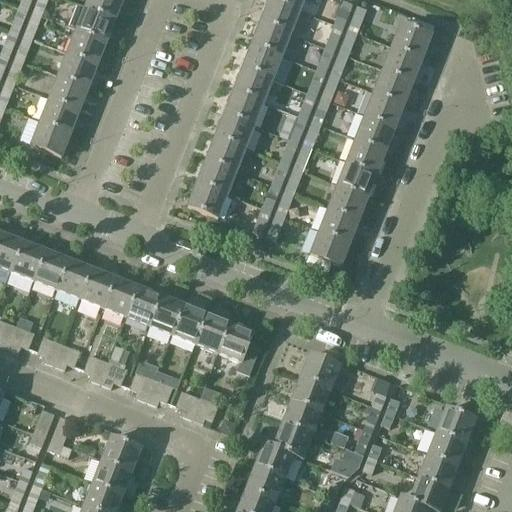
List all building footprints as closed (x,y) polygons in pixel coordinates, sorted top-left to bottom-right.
[(21,0),(17,11),(26,15),(31,0),(21,0)] [(37,0),(31,17),(39,21),(47,0),(37,0)] [(88,0),(84,11),(115,23),(124,1),(122,0),(88,0)] [(270,0),(269,3),(299,15),(304,0),(270,0)] [(290,38),(299,15),(269,3),(260,26),(290,38)] [(342,4),(332,28),(342,32),(351,7),(342,4)] [(76,33),(75,34),(106,46),(115,23),(84,11),(75,7),(66,29),(76,33)] [(365,13),(355,10),(346,34),(355,38),(365,13)] [(8,34),(17,37),(26,15),(17,11),(8,34)] [(39,21),(31,17),(22,39),(31,43),(39,21)] [(260,26),(251,50),(281,62),(290,38),(260,26)] [(401,27),(391,52),(422,64),(431,39),(401,27)] [(332,28),(323,51),(333,54),(342,32),(332,28)] [(0,56),(8,60),(17,37),(8,34),(0,53),(0,56)] [(67,56),(97,69),(106,46),(75,34),(67,56)] [(347,60),(355,38),(346,34),(337,56),(347,60)] [(13,62),(22,66),(31,43),(22,39),(13,62)] [(251,50),(242,73),(272,85),(281,62),(251,50)] [(323,51),(314,73),(324,77),(333,54),(323,51)] [(391,52),(382,74),(413,86),(422,64),(391,52)] [(58,80),(88,92),(97,69),(67,56),(58,80)] [(337,56),(327,81),(337,85),(347,60),(337,56)] [(4,86),(13,89),(22,66),(13,62),(4,86)] [(242,73),(233,95),(263,107),(272,85),(242,73)] [(305,96),(315,100),(324,77),(314,73),(305,96)] [(382,74),(373,99),(403,111),(413,86),(382,74)] [(88,92),(58,80),(48,103),(79,115),(88,92)] [(327,81),(319,103),(328,107),(337,85),(327,81)] [(0,95),(0,110),(4,112),(13,89),(4,86),(0,95)] [(233,95),(225,117),(255,129),(263,107),(233,95)] [(296,120),(306,123),(315,100),(305,96),(296,120)] [(373,99),(364,121),(395,133),(403,111),(373,99)] [(39,126),(70,138),(79,115),(48,103),(39,126)] [(319,103),(310,126),(319,130),(328,107),(319,103)] [(225,117),(216,140),(246,152),(255,129),(225,117)] [(306,123),(296,120),(287,142),(297,145),(306,123)] [(364,121),(355,144),(386,156),(395,133),(364,121)] [(70,138),(39,126),(30,150),(61,162),(70,138)] [(301,149),(310,153),(319,130),(310,126),(301,149)] [(288,168),(297,145),(287,142),(287,143),(275,138),(271,148),(283,153),(278,165),(288,168)] [(216,140),(206,165),(236,177),(246,152),(216,140)] [(355,144),(347,165),(378,177),(386,156),(355,144)] [(310,153),(301,149),(292,172),(301,176),(310,153)] [(206,165),(197,188),(227,199),(236,177),(206,165)] [(278,165),(269,189),(278,193),(288,168),(278,165)] [(347,165),(338,189),(368,201),(378,177),(347,165)] [(301,176),(292,172),(283,195),(292,198),(301,176)] [(218,224),(227,199),(197,188),(188,213),(218,224)] [(269,189),(260,212),(269,216),(278,193),(269,189)] [(338,189),(329,213),(359,225),(368,201),(338,189)] [(283,195),(274,218),(283,221),(292,198),(283,195)] [(250,236),(259,240),(260,240),(269,216),(260,212),(250,236)] [(329,213),(320,236),(350,248),(359,225),(329,213)] [(274,218),(265,241),(274,245),(283,221),(274,218)] [(341,272),(350,248),(320,236),(310,260),(341,272)] [(1,238),(0,239),(0,272),(10,276),(22,246),(1,238)] [(34,286),(46,255),(22,246),(10,276),(34,286)] [(46,255),(34,286),(56,295),(69,264),(46,255)] [(69,264),(56,295),(80,304),(92,274),(69,264)] [(92,274),(80,304),(102,313),(114,282),(92,274)] [(126,322),(138,292),(114,282),(102,313),(126,322)] [(161,301),(138,292),(126,322),(149,331),(161,301)] [(184,310),(161,301),(149,331),(172,340),(184,310)] [(172,340),(195,349),(207,319),(184,310),(172,340)] [(195,349),(218,359),(230,328),(207,319),(195,349)] [(4,326),(0,336),(0,349),(7,352),(15,330),(4,326)] [(260,353),(249,348),(253,337),(230,328),(218,359),(240,367),(236,376),(249,381),(260,353)] [(18,357),(20,351),(27,335),(15,330),(7,352),(18,357)] [(27,335),(20,351),(27,353),(33,337),(27,335)] [(50,344),(42,341),(35,357),(44,360),(50,344)] [(50,344),(44,360),(42,366),(53,370),(62,348),(50,344)] [(63,374),(66,369),(72,353),(72,352),(62,348),(53,370),(63,374)] [(123,369),(129,355),(113,349),(108,363),(123,369)] [(72,353),(66,369),(73,371),(79,356),(72,353)] [(82,374),(90,378),(96,362),(88,359),(82,374)] [(309,359),(300,383),(329,395),(339,371),(309,359)] [(90,378),(87,384),(99,388),(108,367),(96,362),(90,378)] [(113,387),(119,371),(108,367),(99,388),(110,393),(113,387)] [(119,371),(113,387),(119,389),(126,373),(119,371)] [(142,380),(134,377),(128,393),(136,396),(142,381),(142,380)] [(136,396),(134,402),(146,407),(154,385),(142,381),(136,396)] [(300,383),(291,406),(321,417),(329,395),(300,383)] [(165,390),(154,385),(146,407),(157,411),(159,405),(165,390)] [(165,389),(159,405),(165,407),(171,392),(165,389)] [(180,395),(174,411),(182,414),(188,399),(188,398),(180,395)] [(369,411),(379,414),(384,400),(375,396),(369,411)] [(182,414),(179,420),(191,425),(200,403),(188,399),(182,414)] [(398,405),(389,402),(379,428),(388,432),(398,405)] [(200,403),(191,425),(202,429),(204,423),(210,407),(200,403)] [(282,429),(312,440),(321,417),(291,406),(282,429)] [(210,407),(204,423),(212,426),(218,410),(210,407)] [(379,414),(369,411),(361,433),(370,437),(379,414)] [(435,436),(466,448),(475,425),(444,412),(435,436)] [(31,438),(43,442),(53,418),(41,413),(31,438)] [(49,445),(61,450),(71,425),(59,420),(49,445)] [(273,452),(293,460),(302,464),(312,440),(282,429),(273,452)] [(361,433),(352,456),(361,460),(370,437),(361,433)] [(426,459),(457,471),(466,448),(435,436),(426,459)] [(43,442),(31,438),(28,446),(40,451),(43,442)] [(101,465),(131,477),(140,453),(110,441),(101,465)] [(61,450),(49,445),(46,453),(58,458),(61,450)] [(254,471),(284,483),(293,460),(273,452),(263,448),(254,471)] [(366,461),(375,465),(380,451),(371,448),(366,461)] [(347,469),(356,472),(361,460),(352,456),(347,469)] [(417,482),(447,494),(457,471),(426,459),(417,482)] [(375,465),(366,461),(361,475),(370,478),(375,465)] [(92,487),(122,499),(131,477),(101,465),(92,487)] [(16,486),(25,489),(31,475),(22,471),(16,486)] [(245,494),(275,506),(284,483),(254,471),(245,494)] [(31,490),(40,493),(45,480),(36,477),(31,490)] [(408,505),(424,511),(440,511),(447,494),(417,482),(408,505)] [(329,485),(324,498),(333,502),(338,489),(329,485)] [(25,489),(16,486),(12,498),(21,501),(25,489)] [(83,510),(87,511),(117,511),(122,499),(92,487),(83,510)] [(40,493),(31,490),(26,503),(35,507),(40,493)] [(339,504),(348,508),(353,494),(344,490),(339,504)] [(272,511),(275,506),(245,494),(237,511),(272,511)] [(319,511),(329,511),(333,502),(324,498),(319,511)] [(394,511),(424,511),(408,505),(399,501),(394,511)]
